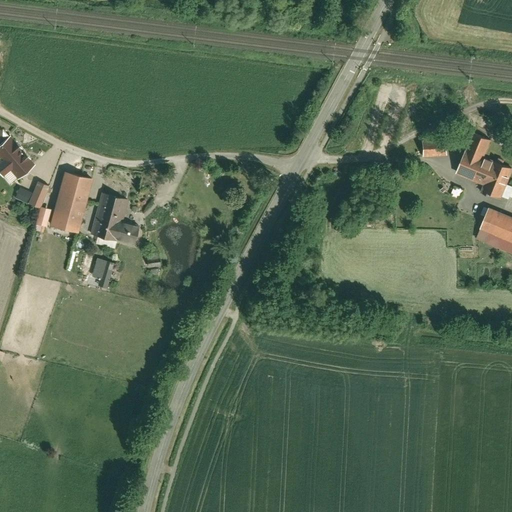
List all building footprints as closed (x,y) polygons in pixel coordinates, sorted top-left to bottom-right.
[(475,125),(457,169),(485,180),(484,185),(504,193),(505,191),(510,179),(511,172),(511,160),(486,150),(493,133),(475,125)] [(33,164),(8,135),(0,141),(0,160),(16,179),(33,164)] [(426,140),(426,149),(449,150),(450,141),(426,140)] [(76,232),(90,177),(61,170),(47,225),(76,232)] [(37,209),(47,185),(35,180),(30,192),(17,187),(12,199),(37,209)] [(463,194),(467,184),(457,180),(453,190),(463,194)] [(126,199),(99,192),(88,235),(133,247),(139,224),(121,220),(126,199)] [(511,208),(490,200),(477,234),(501,244),(511,248),(511,208)] [(357,217),(357,225),(376,225),(376,218),(357,217)] [(159,268),(156,253),(144,255),(146,270),(159,268)] [(110,282),(116,262),(107,259),(106,263),(98,261),(92,276),(110,282)]
